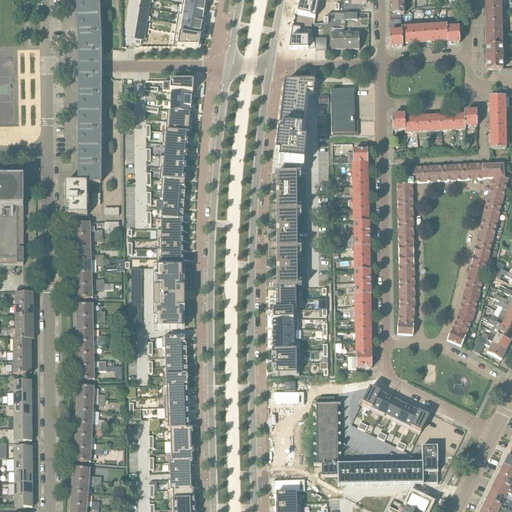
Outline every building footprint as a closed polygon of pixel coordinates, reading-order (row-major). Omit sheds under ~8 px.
[(77,0),(80,56),(101,55),(98,0),(77,0)] [(209,2),(197,0),(191,0),(189,11),(207,14),(209,2)] [(392,0),(393,16),(400,16),(404,16),(404,15),(402,0),(392,0)] [(485,13),(501,12),(500,1),(485,1),(485,13)] [(300,4),(297,15),(311,18),(313,7),(300,4)] [(188,20),(205,23),(207,14),(189,11),(188,20)] [(486,25),(501,24),(501,12),(485,13),(486,25)] [(402,48),(402,45),(401,29),(400,16),(393,16),(389,16),(389,30),(390,49),(402,48)] [(188,20),(186,29),(203,33),(205,23),(188,20)] [(314,24),(315,33),(323,32),(323,23),(314,24)] [(486,36),(501,36),(501,24),(486,25),(486,36)] [(447,42),(447,38),(447,30),(447,26),(440,27),(434,27),(435,43),(447,42)] [(424,44),(435,43),(434,27),(422,28),(424,44)] [(414,44),(424,44),(422,28),(412,29),(414,44)] [(203,33),(186,29),(184,39),(202,42),(203,33)] [(402,45),(414,44),(412,29),(401,29),(402,45)] [(331,35),(331,51),(345,51),(345,35),(344,35),(344,30),(331,30),(331,35)] [(447,38),(459,37),(459,30),(447,30),(447,38)] [(345,51),(359,51),(359,35),(345,35),(345,51)] [(486,48),(501,48),(501,36),(486,36),(486,48)] [(447,38),(447,42),(447,45),(460,45),(459,37),(447,38)] [(291,38),(289,50),(308,50),(308,38),(291,38)] [(315,51),(326,51),(326,40),(315,40),(315,51)] [(487,60),(502,59),(501,48),(486,48),(487,60)] [(80,56),(80,73),(80,77),(101,77),(101,55),(80,56)] [(487,71),(502,71),(502,59),(487,60),(487,71)] [(80,77),(80,184),(87,184),(101,184),(101,77),(80,77)] [(276,152),(275,158),(279,158),(278,165),(303,168),(305,149),(300,148),(301,144),(302,133),(303,123),(304,114),(305,104),(307,95),(310,96),(311,96),(312,96),(313,95),(313,94),(314,93),(315,86),(315,85),(314,84),(313,83),(308,83),(288,83),(287,83),(286,84),(285,84),(284,85),(284,86),(283,87),(283,92),(282,102),(280,111),(279,120),(278,130),(277,142),(276,152)] [(163,84),(162,92),(171,93),(192,95),(193,86),(192,84),(163,84)] [(357,123),(353,123),(352,91),(331,91),(332,136),(345,136),(345,137),(358,137),(357,123)] [(171,93),(171,103),(191,104),(191,100),(192,95),(171,93)] [(489,98),(490,109),(505,109),(509,109),(509,98),(504,98),(489,98)] [(171,103),(170,113),(190,115),(191,104),(171,103)] [(490,109),(490,119),(506,119),(511,119),(511,115),(506,115),(505,109),(490,109)] [(167,113),(167,124),(189,125),(190,118),(190,115),(170,113),(167,113)] [(465,129),(477,128),(476,113),(463,114),(464,117),(465,129)] [(392,132),(404,132),(404,120),(404,117),(391,118),(392,132)] [(440,134),(453,133),(452,117),(440,118),(440,134)] [(465,133),(465,129),(464,117),(452,117),(453,133),(465,133)] [(429,134),(440,134),(440,118),(428,119),(429,134)] [(404,136),(417,135),(416,119),(404,120),(404,132),(404,136)] [(417,135),(429,134),(428,119),(416,119),(417,135)] [(490,119),(490,130),(506,129),(506,119),(490,119)] [(166,134),(187,136),(187,137),(189,137),(189,136),(188,136),(189,129),(189,125),(167,124),(166,134)] [(490,130),(490,140),(506,140),(511,140),(511,129),(506,129),(490,130)] [(164,134),(163,146),(165,146),(186,148),(186,149),(188,149),(188,144),(186,144),(187,137),(187,136),(166,134),(164,134)] [(506,150),(506,140),(490,140),(491,151),(506,150)] [(165,146),(164,158),(185,160),(185,161),(187,161),(187,156),(185,155),(186,149),(186,148),(165,146)] [(352,165),(367,165),(367,152),(352,152),(352,153),(347,153),(347,159),(339,159),(339,165),(352,164),(352,165)] [(162,158),(161,170),(184,172),(184,173),(186,173),(186,168),(184,167),(185,161),(185,160),(164,158),(162,158)] [(367,177),(367,171),(367,165),(352,165),(352,177),(367,177)] [(473,182),(484,181),(483,167),(482,167),(482,166),(472,167),(473,182)] [(493,180),(508,184),(508,181),(504,179),(503,166),(489,167),(490,181),(493,180)] [(453,183),(463,182),(462,167),(452,168),(453,183)] [(463,182),(473,182),(472,167),(462,167),(463,182)] [(433,184),(443,183),(442,168),(432,169),(433,184)] [(443,183),(453,183),(452,168),(442,168),(443,183)] [(413,185),(425,184),(424,169),(412,170),(412,174),(407,174),(407,181),(407,186),(412,186),(413,186),(413,185)] [(425,184),(433,184),(432,169),(424,169),(425,184)] [(161,170),(160,182),(162,182),(185,184),(185,179),(183,179),(184,173),(184,172),(161,170)] [(299,208),(296,208),(296,181),(299,181),(299,176),(276,176),(276,214),(299,214),(299,208)] [(352,189),(367,189),(367,177),(352,177),(352,189)] [(0,266),(23,266),(23,179),(0,178),(0,266)] [(490,190),(505,194),(508,184),(493,180),(490,190)] [(162,182),(161,192),(184,194),(185,184),(162,182)] [(66,193),(87,193),(87,184),(80,184),(65,184),(66,193)] [(397,196),(413,196),(412,186),(407,186),(397,186),(397,196)] [(352,201),(368,201),(367,189),(352,189),(352,201)] [(488,200),(503,203),(505,194),(490,190),(488,200)] [(161,192),(160,201),(163,201),(183,203),(183,198),(184,198),(185,195),(184,195),(184,194),(161,192)] [(66,209),(87,208),(87,193),(66,193),(66,209)] [(397,206),(413,206),(413,196),(397,196),(397,206)] [(485,209),(500,213),(503,203),(488,200),(485,209)] [(163,201),(162,211),(182,213),(182,209),(183,208),(184,208),(184,204),(183,204),(183,203),(163,201)] [(352,213),(368,212),(368,201),(352,201),(352,213)] [(398,216),(413,216),(413,206),(397,206),(398,216)] [(66,217),(73,217),(87,217),(87,208),(66,209),(66,217)] [(104,217),(119,217),(119,209),(104,209),(104,217)] [(483,219),(498,223),(500,213),(485,209),(483,219)] [(162,211),(161,221),(181,222),(182,217),(183,217),(183,214),(182,214),(182,213),(162,211)] [(353,225),(368,224),(368,212),(352,213),(352,225),(353,225)] [(299,246),(296,246),(296,219),(299,219),(299,214),(276,214),(276,252),(299,252),(299,246)] [(398,226),(413,226),(413,216),(398,216),(398,226)] [(481,229),(495,232),(498,223),(483,219),(481,229)] [(161,221),(161,232),(181,232),(181,231),(181,226),(183,226),(183,223),(183,222),(181,222),(161,221)] [(90,237),(90,232),(90,224),(73,225),(73,238),(90,237)] [(104,232),(119,232),(119,224),(104,224),(104,232)] [(353,237),(369,237),(369,224),(368,224),(353,225),(353,237)] [(398,236),(413,236),(413,226),(398,226),(398,236)] [(478,238),(493,242),(495,232),(481,229),(478,238)] [(156,232),(156,241),(159,241),(181,241),(181,236),(183,236),(183,231),(181,231),(181,232),(161,232),(156,232)] [(398,246),(414,246),(413,236),(398,236),(398,246)] [(74,250),(91,249),(91,242),(90,237),(73,238),(74,250)] [(353,249),(369,249),(369,237),(353,237),(353,249)] [(476,248),(491,252),(493,242),(478,238),(476,248)] [(159,241),(159,251),(181,251),(181,246),(183,246),(183,241),(181,241),(159,241)] [(398,256),(414,256),(414,246),(398,246),(398,256)] [(473,258),(488,261),(491,252),(476,248),(473,258)] [(74,263),(91,263),(91,257),(91,249),(74,250),(74,263)] [(353,261),(369,260),(369,249),(353,249),(353,261)] [(156,251),(156,261),(159,261),(181,261),(181,260),(181,255),(183,255),(183,251),(181,251),(159,251),(156,251)] [(299,284),(297,284),(297,257),(299,257),(299,252),(276,252),(276,290),(299,289),(299,284)] [(399,266),(414,266),(414,256),(398,256),(399,266)] [(471,267),(486,271),(488,261),(473,258),(471,267)] [(159,261),(159,270),(181,270),(181,265),(183,265),(183,260),(181,260),(181,261),(159,261)] [(354,273),(369,272),(369,260),(353,261),(354,273)] [(75,274),(92,274),(91,263),(74,263),(75,274)] [(399,276),(414,276),(414,266),(399,266),(399,276)] [(469,277),(483,281),(486,271),(471,267),(469,277)] [(132,269),(132,329),(141,329),(142,269),(132,269)] [(154,270),(154,331),(165,331),(182,331),(182,330),(182,311),(184,311),(184,303),(184,301),(184,290),(184,270),(182,270),(181,270),(159,270),(154,270)] [(354,285),(370,285),(369,272),(354,273),(354,285)] [(75,287),(92,287),(92,282),(92,274),(75,274),(75,287)] [(399,286),(414,286),(414,276),(399,276),(399,286)] [(466,286),(481,290),(483,281),(469,277),(466,286)] [(354,297),(370,297),(370,285),(354,285),(354,297)] [(399,296),(415,296),(414,286),(399,286),(399,296)] [(464,296),(479,300),(481,290),(466,286),(464,296)] [(75,287),(76,301),(92,300),(92,292),(92,287),(75,287)] [(511,299),(511,293),(502,288),(499,292),(509,298),(511,299)] [(300,300),(300,289),(299,289),(276,290),(276,300),(300,300)] [(15,307),(33,307),(33,295),(15,295),(15,307)] [(400,306),(415,307),(415,296),(399,296),(400,306)] [(461,306),(476,309),(479,300),(464,296),(461,306)] [(511,310),(511,299),(509,298),(506,302),(496,296),(493,301),(494,301),(511,310)] [(354,309),(370,309),(370,297),(354,297),(354,298),(354,309)] [(276,300),(277,311),(301,311),(300,300),(276,300)] [(511,321),(511,310),(494,301),(492,305),(497,308),(495,313),(500,315),(511,321)] [(76,319),(93,319),(93,306),(76,306),(76,319)] [(399,315),(414,317),(415,307),(400,306),(399,315)] [(459,315),(473,321),(476,309),(461,306),(459,315)] [(15,318),(33,318),(33,307),(15,307),(15,318)] [(355,321),(370,321),(370,309),(354,309),(349,309),(349,321),(355,321)] [(277,311),(277,323),(301,323),(301,311),(277,311)] [(398,326),(413,327),(414,317),(399,315),(398,326)] [(455,324),(470,330),(473,323),(473,321),(459,315),(455,324)] [(511,333),(511,321),(500,315),(498,320),(492,317),(490,321),(511,333)] [(510,344),(511,340),(511,333),(490,321),(482,317),(481,322),(493,328),(490,333),(510,344)] [(15,329),(33,329),(33,318),(15,318),(15,329)] [(76,332),(93,331),(93,319),(76,319),(76,332)] [(355,333),(370,333),(370,321),(355,321),(355,333)] [(277,323),(277,335),(301,335),(301,323),(277,323)] [(452,333),(466,339),(470,330),(455,324),(452,333)] [(398,326),(397,336),(413,337),(414,327),(413,327),(398,326)] [(15,340),(31,341),(33,341),(33,329),(15,329),(15,340)] [(77,344),(93,344),(93,331),(76,332),(77,344)] [(447,342),(462,349),(466,339),(452,333),(451,332),(447,342)] [(370,344),(370,339),(370,333),(355,333),(355,344),(370,344)] [(506,353),(510,344),(490,333),(488,338),(479,333),(477,337),(506,353)] [(277,335),(277,347),(301,347),(301,335),(277,335)] [(506,353),(477,337),(473,353),(479,356),(486,343),(488,343),(486,347),(489,349),(487,354),(501,362),(506,353)] [(166,340),(162,340),(162,350),(165,350),(185,349),(185,341),(185,339),(166,340)] [(13,352),(31,352),(31,341),(15,340),(13,340),(13,352)] [(77,356),(93,356),(93,344),(77,344),(77,356)] [(356,356),(371,356),(370,344),(355,344),(356,356)] [(277,347),(277,359),(301,359),(301,347),(277,347)] [(185,349),(165,350),(165,360),(185,359),(185,354),(186,354),(186,350),(185,350),(185,349)] [(13,363),(31,363),(31,352),(13,352),(13,363)] [(94,368),(94,363),(93,356),(77,356),(77,369),(94,369),(94,368)] [(357,369),(370,369),(372,369),(371,364),(371,356),(356,356),(357,369)] [(185,359),(165,360),(166,369),(186,368),(186,363),(187,363),(187,360),(186,360),(185,359)] [(277,359),(277,368),(301,368),(301,359),(277,359)] [(13,363),(13,376),(31,375),(31,363),(13,363)] [(186,368),(166,369),(166,379),(186,378),(186,377),(186,373),(187,373),(187,369),(186,370),(186,368)] [(277,368),(277,378),(301,378),(301,368),(277,368)] [(77,369),(77,382),(94,382),(94,369),(77,369)] [(166,379),(163,379),(164,388),(187,388),(186,383),(187,383),(187,379),(186,379),(186,378),(166,379)] [(13,395),(31,395),(31,383),(13,383),(13,395)] [(295,384),(284,384),(284,393),(295,393),(295,384)] [(77,400),(94,401),(94,396),(94,388),(77,388),(77,400)] [(164,388),(161,389),(162,399),(164,399),(187,398),(187,388),(164,388)] [(370,389),(369,389),(369,390),(364,400),(363,403),(361,407),(363,408),(369,411),(368,411),(371,412),(380,394),(370,389)] [(380,417),(389,399),(380,394),(371,412),(373,413),(378,416),(380,417)] [(14,407),(31,407),(31,395),(13,395),(14,407)] [(304,395),(273,395),(273,407),(304,407),(304,395)] [(187,398),(164,399),(165,410),(187,409),(187,398)] [(436,486),(437,486),(437,474),(438,474),(438,473),(437,473),(437,465),(438,465),(437,448),(436,448),(422,449),(422,448),(422,464),(421,464),(421,465),(339,466),(338,466),(337,407),(340,407),(340,406),(335,406),(334,399),(318,399),(318,406),(313,406),(313,407),(316,407),(317,462),(317,466),(314,466),(314,467),(321,467),(322,479),(337,478),(338,488),(339,488),(339,487),(421,486),(423,486),(424,486),(424,485),(436,485),(436,486)] [(390,422),(399,404),(389,399),(380,417),(383,418),(388,421),(390,422)] [(76,413),(93,414),(93,406),(94,401),(77,400),(76,413)] [(400,427),(409,409),(399,404),(390,422),(392,423),(398,425),(400,427)] [(14,419),(31,419),(31,407),(14,407),(14,419)] [(187,409),(165,410),(165,421),(168,421),(188,420),(187,409)] [(409,431),(418,413),(409,409),(400,427),(402,428),(407,430),(409,431)] [(75,426),(92,426),(93,420),(93,414),(76,413),(75,426)] [(421,433),(428,419),(428,418),(418,413),(409,431),(412,432),(417,435),(419,436),(421,433)] [(14,431),(32,431),(31,419),(14,419),(14,431)] [(188,420),(168,421),(168,431),(170,431),(188,431),(188,430),(188,420)] [(75,438),(92,438),(92,426),(75,426),(75,438)] [(188,431),(170,431),(170,443),(191,443),(191,438),(191,435),(193,435),(193,431),(192,431),(192,430),(188,430),(188,431)] [(14,431),(14,444),(32,443),(32,431),(14,431)] [(74,451),(91,451),(91,446),(92,438),(75,438),(74,451)] [(191,443),(170,443),(171,455),(191,455),(193,455),(193,454),(193,450),(191,450),(191,443)] [(14,461),(32,461),(32,448),(14,449),(14,461)] [(73,463),(91,464),(91,456),(91,451),(74,451),(73,463)] [(191,455),(171,455),(171,464),(171,465),(190,464),(190,465),(191,465),(191,464),(192,464),(192,463),(191,455)] [(503,466),(511,470),(511,458),(508,457),(503,466)] [(14,473),(32,473),(32,461),(14,461),(14,473)] [(171,464),(169,465),(170,474),(180,474),(180,483),(190,482),(190,481),(190,478),(190,475),(190,473),(190,469),(190,465),(190,464),(171,465),(171,464)] [(511,470),(503,466),(499,475),(511,481),(511,470)] [(89,483),(90,478),(90,470),(73,469),(72,482),(89,483)] [(14,485),(32,485),(32,473),(14,473),(14,485)] [(170,482),(168,482),(168,493),(191,491),(190,483),(190,482),(180,483),(180,474),(170,474),(170,475),(170,478),(170,482)] [(495,484),(511,492),(511,481),(499,475),(495,484)] [(71,495),(88,496),(89,483),(72,482),(71,495)] [(304,482),(273,483),(274,495),(276,495),(296,494),(305,494),(304,482)] [(511,497),(511,492),(495,484),(490,493),(505,500),(507,496),(511,497)] [(14,497),(32,497),(32,485),(14,485),(14,497)] [(168,493),(168,502),(170,502),(193,501),(193,495),(193,492),(191,491),(168,493)] [(486,502),(507,511),(511,511),(511,509),(502,505),(505,500),(490,493),(486,502)] [(276,500),(275,500),(275,506),(297,505),(297,504),(296,494),(276,495),(276,500)] [(70,507),(87,509),(88,496),(71,495),(70,507)] [(406,507),(415,511),(427,511),(430,506),(425,504),(429,496),(411,496),(406,507)] [(32,509),(32,497),(14,497),(15,509),(32,509)] [(193,501),(170,502),(171,511),(194,510),(193,505),(194,505),(194,501),(193,501)] [(507,511),(486,502),(481,511),(483,511),(507,511)]
